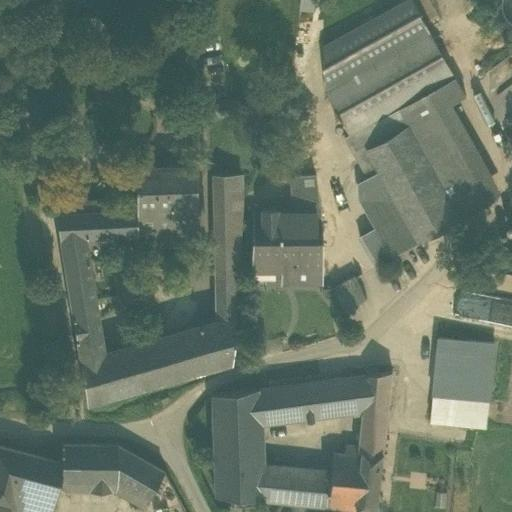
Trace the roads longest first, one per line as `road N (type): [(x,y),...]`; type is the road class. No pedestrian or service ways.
road 1 (track): [(511,203),(366,335),(226,374),(186,402),(158,437)]
road 2 (unclassified): [(199,511),(158,437),(0,421)]
